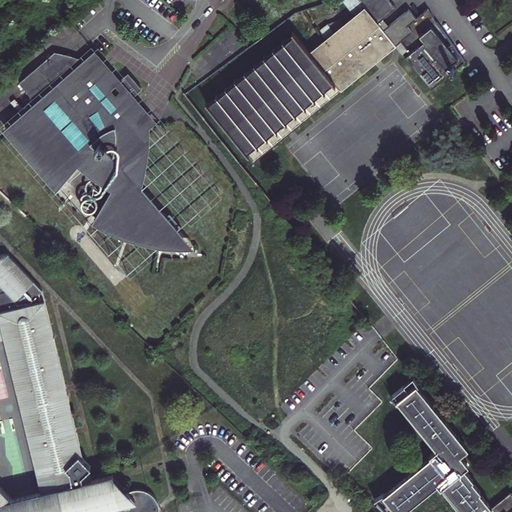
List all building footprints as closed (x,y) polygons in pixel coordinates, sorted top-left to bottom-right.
[(358,0),(365,7),(377,23),(383,18),(396,8),(389,0),(358,0)] [(377,23),(365,7),(311,52),(294,31),(292,32),(295,35),(211,103),(208,101),(207,102),(255,161),(396,45),(383,30),(377,23)] [(389,25),(383,30),(396,45),(412,32),(407,26),(416,18),(409,9),(389,25)] [(383,18),(377,23),(383,30),(389,25),(383,18)] [(418,36),(423,41),(405,56),(431,88),(465,60),(452,42),(448,45),(431,25),(418,36)] [(94,47),(82,57),(88,60),(94,63),(101,66),(107,70),(112,73),(119,78),(120,77),(94,47)] [(18,81),(35,99),(5,125),(5,126),(6,127),(7,128),(7,129),(8,130),(9,131),(10,132),(11,133),(11,134),(12,135),(13,136),(14,137),(15,138),(15,139),(16,140),(17,141),(18,142),(19,143),(19,144),(20,145),(21,145),(21,146),(22,147),(23,148),(24,149),(25,150),(25,151),(26,151),(27,152),(27,153),(28,153),(28,154),(29,155),(30,156),(31,157),(32,157),(32,158),(33,159),(34,160),(35,161),(36,162),(37,163),(38,164),(39,165),(40,166),(40,167),(41,167),(42,168),(42,169),(43,169),(44,170),(44,171),(45,171),(46,172),(46,173),(47,173),(48,174),(49,175),(50,176),(51,177),(52,178),(53,179),(54,179),(54,180),(55,181),(56,181),(56,182),(57,182),(58,183),(58,184),(59,184),(60,185),(81,160),(113,182),(95,214),(95,215),(96,215),(97,216),(98,216),(98,217),(99,217),(100,218),(101,218),(102,219),(103,220),(104,220),(105,221),(106,221),(107,222),(108,222),(108,223),(109,223),(110,223),(111,224),(112,225),(113,225),(114,225),(115,226),(116,226),(117,227),(118,227),(118,228),(119,228),(120,228),(121,229),(122,229),(123,230),(124,230),(125,230),(125,231),(126,231),(127,231),(128,231),(129,232),(130,232),(131,233),(132,233),(133,233),(134,234),(135,234),(136,234),(137,235),(138,235),(139,235),(140,236),(141,236),(142,236),(143,237),(144,237),(145,237),(146,237),(147,237),(147,238),(148,238),(149,238),(150,238),(151,238),(152,238),(153,239),(154,239),(155,239),(156,239),(157,240),(158,240),(159,240),(160,240),(161,240),(162,240),(163,241),(164,241),(165,241),(180,228),(178,225),(181,223),(170,210),(167,213),(142,184),(136,177),(136,174),(137,171),(138,166),(139,161),(139,158),(140,153),(140,148),(141,144),(141,139),(141,134),(141,130),(141,125),(147,119),(139,113),(138,108),(137,105),(135,101),(134,97),(132,94),(134,93),(142,86),(128,70),(120,77),(119,78),(112,73),(107,70),(101,66),(94,63),(88,60),(82,57),(74,54),(54,49),(18,81)] [(150,134),(161,124),(134,93),(132,94),(134,97),(135,101),(137,105),(138,108),(139,113),(147,119),(141,125),(141,130),(141,134),(141,139),(141,144),(140,148),(140,153),(139,158),(139,161),(138,166),(137,171),(136,174),(136,177),(142,184),(148,156),(150,134)] [(5,125),(1,129),(1,130),(13,145),(24,157),(45,179),(56,189),(60,185),(59,184),(58,184),(58,183),(57,182),(56,182),(56,181),(55,181),(54,180),(54,179),(53,179),(52,178),(51,177),(50,176),(49,175),(48,174),(47,173),(46,173),(46,172),(45,171),(44,171),(44,170),(43,169),(42,169),(42,168),(41,167),(40,167),(40,166),(39,165),(38,164),(37,163),(36,162),(35,161),(34,160),(33,159),(32,158),(32,157),(31,157),(30,156),(29,155),(28,154),(28,153),(27,153),(27,152),(26,151),(25,151),(25,150),(24,149),(23,148),(22,147),(21,146),(21,145),(20,145),(19,144),(19,143),(18,142),(17,141),(16,140),(15,139),(15,138),(14,137),(13,136),(12,135),(11,134),(11,133),(10,132),(9,131),(8,130),(7,129),(7,128),(6,127),(5,126),(5,125)] [(195,245),(180,228),(165,241),(164,241),(163,241),(162,240),(161,240),(160,240),(159,240),(158,240),(157,240),(156,239),(155,239),(154,239),(153,239),(152,238),(151,238),(150,238),(149,238),(148,238),(147,238),(147,237),(146,237),(145,237),(144,237),(143,237),(142,236),(141,236),(140,236),(139,235),(138,235),(137,235),(136,234),(135,234),(134,234),(133,233),(132,233),(131,233),(130,232),(129,232),(128,231),(127,231),(126,231),(125,231),(125,230),(124,230),(123,230),(122,229),(121,229),(120,228),(119,228),(118,228),(118,227),(117,227),(116,226),(115,226),(114,225),(113,225),(112,225),(111,224),(110,223),(109,223),(108,223),(108,222),(107,222),(106,221),(105,221),(104,220),(103,220),(102,219),(101,218),(100,218),(99,217),(98,217),(98,216),(97,216),(96,215),(95,215),(95,214),(92,219),(99,224),(113,231),(122,234),(131,237),(153,243),(173,245),(185,246),(195,245)] [(0,511),(57,511),(56,504),(71,501),(69,490),(86,485),(85,482),(88,481),(86,471),(88,469),(90,466),(83,459),(62,377),(41,291),(6,254),(2,254),(0,254),(0,286),(4,291),(0,292),(0,328),(1,332),(3,340),(21,413),(40,491),(40,494),(14,501),(11,498),(0,487),(0,486),(0,511)] [(461,454),(468,449),(417,386),(398,402),(437,449),(429,456),(430,458),(383,496),(395,511),(401,511),(437,484),(440,488),(442,487),(462,511),(511,511),(507,503),(503,498),(492,507),(480,492),(481,491),(473,481),(474,479),(465,468),(469,464),(461,454)] [(86,485),(89,485),(95,509),(117,504),(118,501),(119,499),(121,496),(123,494),(125,493),(127,491),(129,490),(112,473),(91,479),(88,469),(86,471),(88,481),(85,482),(86,485)] [(95,511),(95,509),(89,485),(86,485),(69,490),(71,501),(56,504),(57,511),(95,511)] [(118,501),(117,504),(116,507),(116,510),(116,511),(151,511),(158,507),(157,504),(156,501),(155,498),(153,496),(151,494),(149,492),(146,491),(144,490),(141,489),(138,489),(135,489),(132,489),(130,490),(129,490),(127,491),(125,493),(123,494),(121,496),(119,499),(118,501)] [(40,491),(11,498),(14,501),(40,494),(40,491)] [(511,511),(511,493),(511,492),(503,498),(507,503),(511,511)]
